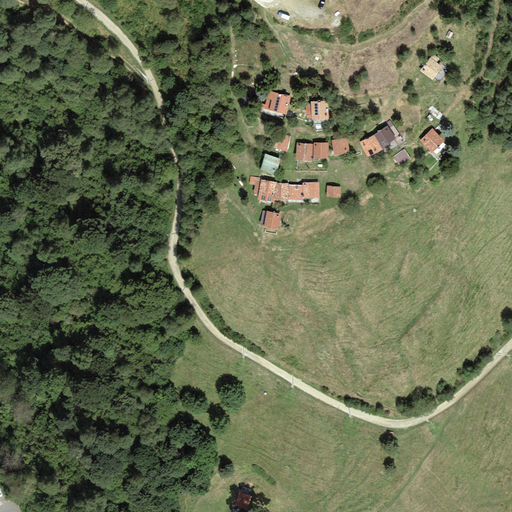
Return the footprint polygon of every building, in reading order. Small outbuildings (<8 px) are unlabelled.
[(441,66),(428,57),(419,71),(432,80),(441,66)] [(291,97),(267,90),(262,109),(286,115),(291,97)] [(327,101),(310,101),(309,119),(327,119),(327,101)] [(386,127),(372,135),(380,148),(394,139),(386,127)] [(445,141),(432,129),(419,142),(433,155),(445,141)] [(292,136),(275,131),(270,147),(287,152),(292,136)] [(380,148),(372,135),(360,142),(366,157),(381,149),(380,148)] [(347,138),(331,141),(334,156),(349,153),(347,138)] [(314,144),(296,142),(294,160),(312,162),(313,156),(314,144)] [(314,143),(314,144),(313,156),(329,157),(329,143),(314,143)] [(393,158),(399,168),(411,160),(405,151),(393,158)] [(281,159),(264,153),(259,170),(275,175),(281,159)] [(276,183),(257,178),(253,194),(273,200),(276,183)] [(288,184),(276,183),(273,200),(288,200),(288,184)] [(318,183),(302,183),(302,184),(302,200),(319,199),(318,183)] [(341,184),(327,183),(327,197),(341,197),(341,184)] [(302,184),(288,184),(288,200),(302,200),(302,184)] [(281,214),(267,212),(264,227),(278,230),(281,214)] [(251,494),(240,489),(234,503),(245,508),(251,494)]
